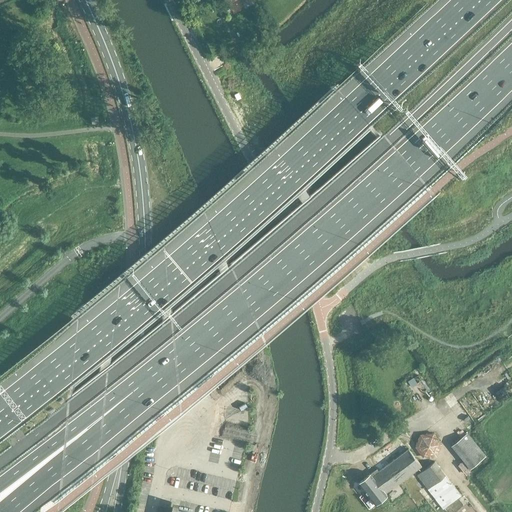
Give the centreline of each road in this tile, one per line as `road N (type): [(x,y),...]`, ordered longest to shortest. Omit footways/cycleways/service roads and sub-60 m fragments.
road 1 (motorway): [(0,463),(387,143),(511,21)]
road 2 (motorway): [(481,0),(182,272),(0,421)]
road 3 (motorway): [(136,394),(511,65)]
road 4 (tertiary): [(119,461),(145,322),(143,205),(125,98),(86,0)]
road 5 (track): [(361,0),(301,56),(299,95),(409,224),(436,233),(471,225),(486,234)]
road 6 (unclassified): [(250,160),(305,269),(326,346),(331,436),(314,511)]
road 7 (unclassified): [(250,160),(169,0)]
road 8 (motorway): [(4,511),(136,394)]
road 9 (motorway): [(0,484),(64,434),(136,394)]
